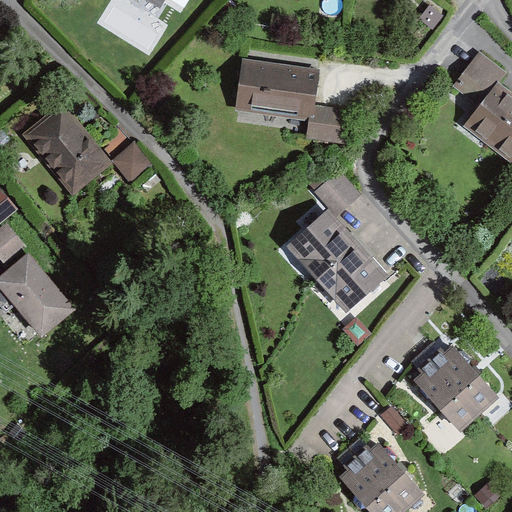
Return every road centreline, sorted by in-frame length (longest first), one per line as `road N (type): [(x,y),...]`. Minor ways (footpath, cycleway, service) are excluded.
road 1 (residential): [(444,268),(372,188),(368,167),(375,143),(480,0)]
road 2 (residential): [(3,0),(181,174),(221,234)]
road 3 (track): [(262,511),(265,460),(221,234)]
road 4 (residential): [(305,446),(444,268)]
